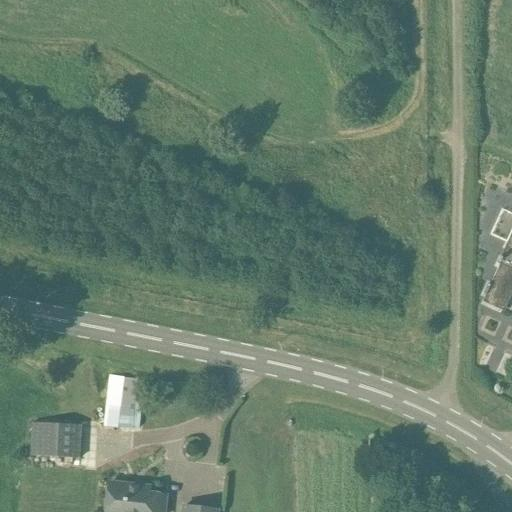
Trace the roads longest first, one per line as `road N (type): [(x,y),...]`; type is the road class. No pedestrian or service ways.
road 1 (secondary): [(511,464),(370,389),(0,309)]
road 2 (track): [(437,418),(451,361),(456,136)]
road 3 (track): [(456,136),(460,0)]
